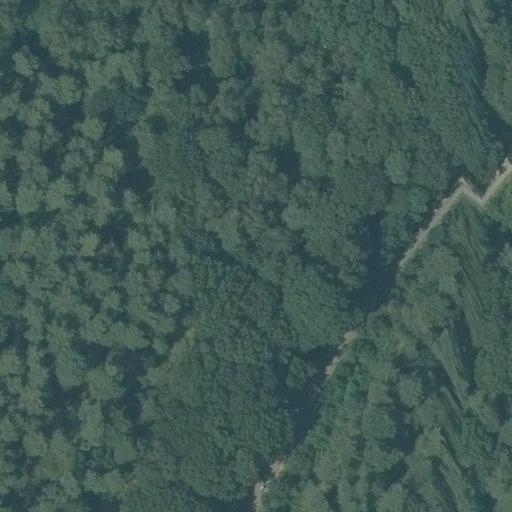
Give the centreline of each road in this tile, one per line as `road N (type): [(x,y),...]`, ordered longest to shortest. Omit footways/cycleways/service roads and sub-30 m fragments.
road 1 (unclassified): [(511,172),(342,377),(266,511)]
road 2 (track): [(511,143),(157,0)]
